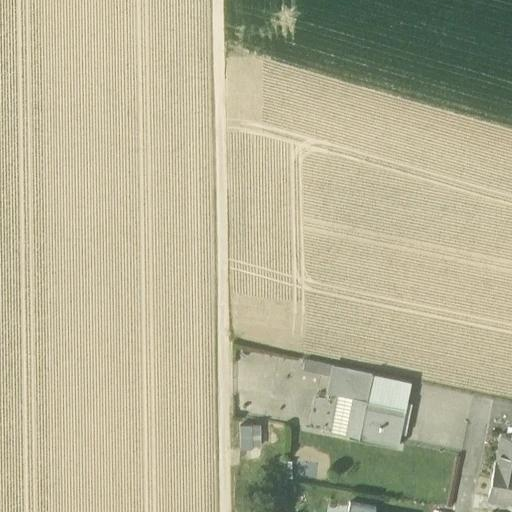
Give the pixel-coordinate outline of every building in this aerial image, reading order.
[(304,371),(336,377),(338,367),(306,361),(304,371)] [(333,394),(366,401),(371,374),(338,367),(336,377),(333,394)] [(411,381),(372,373),(366,401),(405,408),(411,381)] [(397,449),(405,408),(336,395),(328,436),(397,449)] [(237,422),(237,447),(259,448),(259,422),(237,422)] [(499,437),(495,461),(511,464),(511,428),(510,439),(499,437)] [(511,464),(495,461),(491,480),(511,483),(511,464)] [(511,483),(491,480),(488,498),(511,502),(511,483)] [(346,511),(374,511),(375,509),(348,503),(346,511)]
